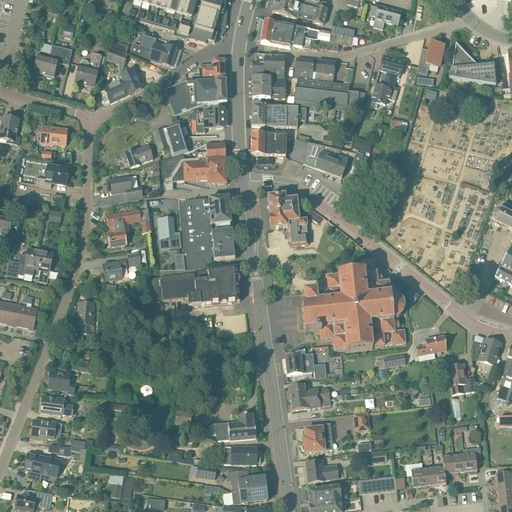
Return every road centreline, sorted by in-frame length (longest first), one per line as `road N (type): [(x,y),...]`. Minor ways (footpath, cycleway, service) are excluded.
road 1 (residential): [(0,469),(70,286),(87,210),(86,117)]
road 2 (secondary): [(289,511),(241,182)]
road 3 (residential): [(241,182),(306,193),(468,321)]
road 4 (residential): [(237,51),(342,57),(472,21)]
road 5 (residential): [(237,51),(211,53),(98,118),(86,117)]
road 6 (secondary): [(241,182),(237,51)]
